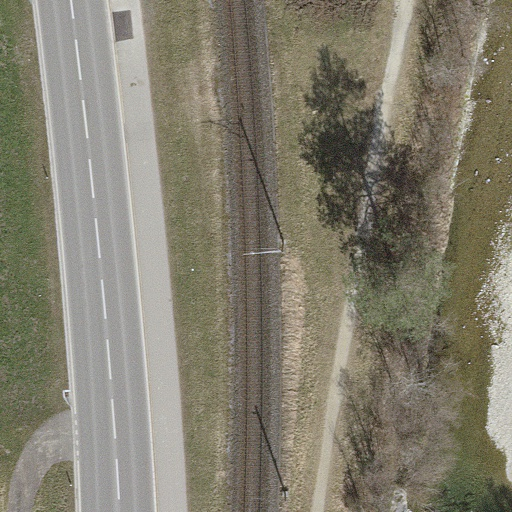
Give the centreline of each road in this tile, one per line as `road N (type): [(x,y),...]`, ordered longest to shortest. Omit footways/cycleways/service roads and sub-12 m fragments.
road 1 (primary): [(119,511),(69,0)]
road 2 (track): [(405,0),(379,135)]
